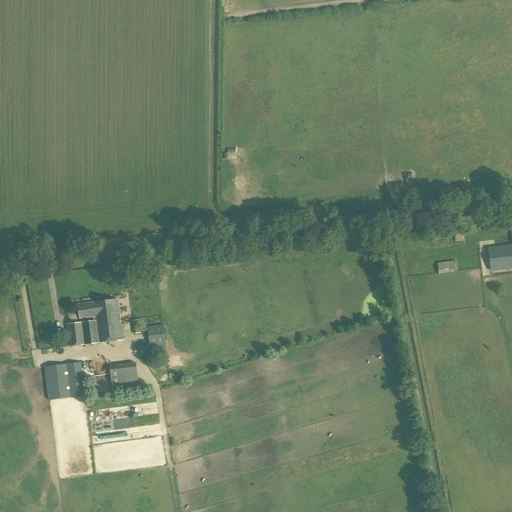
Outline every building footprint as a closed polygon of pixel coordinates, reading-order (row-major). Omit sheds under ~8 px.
[(511,263),(510,245),(488,248),(491,271),(511,268),(511,263)] [(438,274),(455,273),(453,262),(437,264),(438,274)] [(94,317),(95,322),(98,344),(123,340),(118,300),(93,303),(78,305),(79,319),(94,317)] [(139,320),(132,321),(134,334),(140,333),(139,320)] [(70,347),(98,344),(95,322),(67,325),(70,347)] [(151,357),(150,347),(166,346),(163,325),(147,327),(149,344),(138,346),(139,356),(140,356),(141,359),(151,357)] [(49,401),(86,396),(81,363),(45,368),(49,401)] [(113,394),(139,390),(136,363),(109,367),(113,394)]
